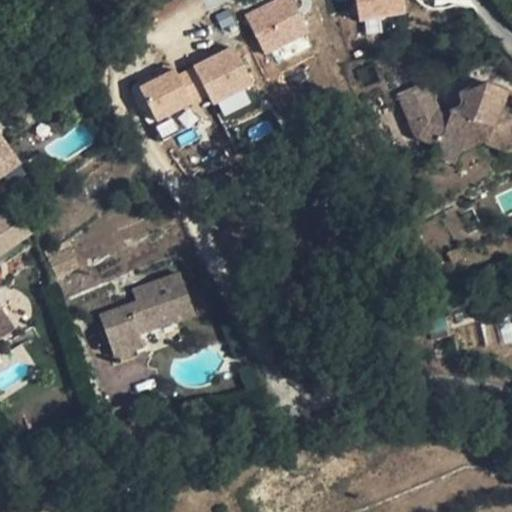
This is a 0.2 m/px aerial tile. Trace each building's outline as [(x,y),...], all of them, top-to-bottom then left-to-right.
[(294,0),(267,0),(243,12),(262,53),(309,31),(294,0)] [(403,0),(355,0),(357,20),(405,15),(403,0)] [(235,45),(139,84),(154,121),(209,99),(212,106),(254,89),(235,45)] [(506,92),(485,84),(460,95),(462,103),(462,105),(460,110),(449,115),(446,114),(442,114),(437,110),(408,123),(415,139),(437,147),(433,157),(455,165),(460,154),(482,144),(486,145),(507,154),(511,140),(511,112),(500,108),(506,92)] [(0,163),(13,155),(0,136),(0,176),(3,174),(0,170),(0,163)] [(19,163),(13,155),(0,163),(0,170),(3,174),(19,163)] [(0,211),(0,257),(24,238),(1,211),(0,211)] [(79,267),(72,249),(49,258),(56,276),(79,267)] [(195,314),(180,274),(132,290),(136,303),(100,316),(114,356),(144,346),(139,333),(173,321),(173,322),(195,314)] [(0,327),(10,321),(0,305),(0,327)] [(442,329),(438,316),(426,319),(430,332),(432,347),(445,344),(442,329)] [(0,334),(13,326),(10,321),(0,327),(0,334)]
